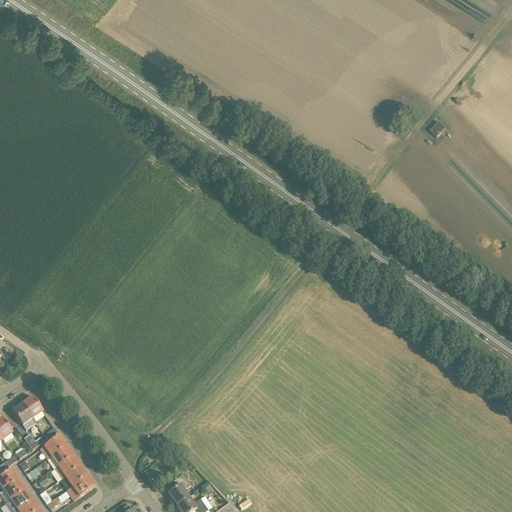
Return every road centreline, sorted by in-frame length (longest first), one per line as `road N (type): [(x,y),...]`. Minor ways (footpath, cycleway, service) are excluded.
road 1 (primary): [(511,353),(7,0)]
road 2 (track): [(511,10),(370,187)]
road 3 (residential): [(135,484),(45,364)]
road 4 (residential): [(26,379),(110,500)]
